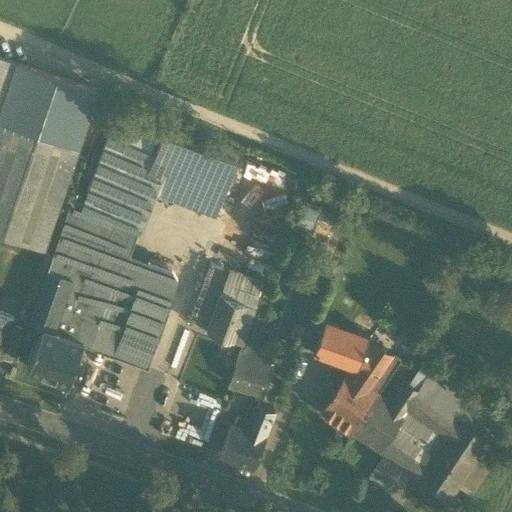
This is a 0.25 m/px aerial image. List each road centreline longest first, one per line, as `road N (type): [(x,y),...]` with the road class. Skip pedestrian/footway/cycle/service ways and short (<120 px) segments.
road 1 (unclassified): [(0,30),(511,240)]
road 2 (secondary): [(0,406),(290,511)]
